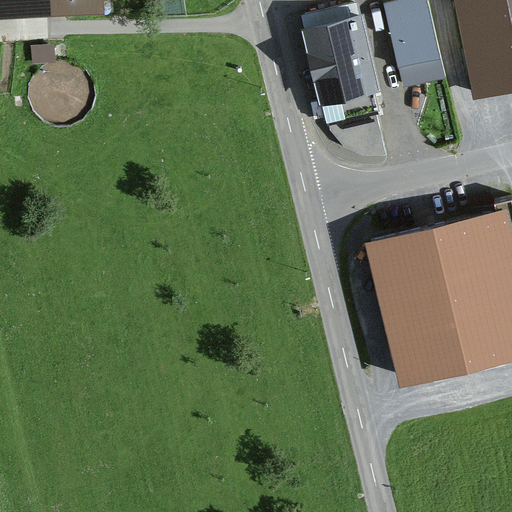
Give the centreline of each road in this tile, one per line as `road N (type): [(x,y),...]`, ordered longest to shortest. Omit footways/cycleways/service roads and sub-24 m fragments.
road 1 (tertiary): [(308,201),(383,511)]
road 2 (residential): [(308,201),(511,157)]
road 3 (tertiary): [(259,0),(308,201)]
